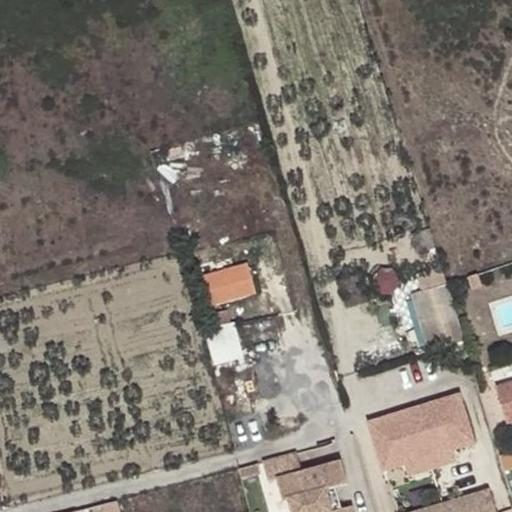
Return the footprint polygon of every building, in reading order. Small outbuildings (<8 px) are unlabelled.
[(201,273),(212,305),(257,290),(247,258),(201,273)] [(411,291),(426,347),(464,337),(448,281),(411,291)] [(206,328),(212,362),(243,357),(238,323),(206,328)] [(474,356),(469,338),(450,344),(455,362),(474,356)] [(511,383),(496,388),(507,425),(511,423),(511,383)] [(465,392),(374,420),(389,469),(411,462),(456,448),(480,441),(465,392)] [(301,450),(303,463),(341,457),(339,444),(301,450)] [(458,448),(411,462),(414,474),(461,460),(458,448)] [(298,457),(264,466),(269,486),(277,483),(283,506),(289,504),(291,511),(352,511),(347,511),(341,511),(339,502),(329,505),(326,495),(336,492),(348,489),(342,466),(303,477),(298,457)] [(259,468),(240,472),(242,482),(261,478),(259,468)] [(501,511),(494,488),(415,511),(501,511)] [(336,492),(326,495),(329,505),(339,502),(336,492)] [(97,504),(99,511),(122,511),(118,497),(97,504)]
